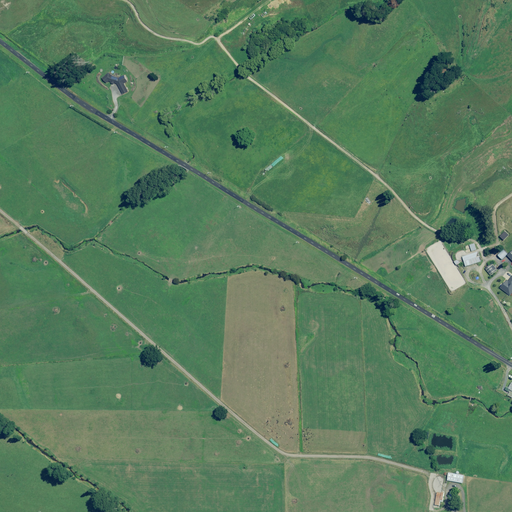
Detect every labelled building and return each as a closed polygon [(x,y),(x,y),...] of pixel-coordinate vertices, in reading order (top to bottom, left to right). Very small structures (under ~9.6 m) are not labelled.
[(107,83),(109,81),(112,82),(112,83),(115,84),(115,83),(116,83),(117,84),(123,94),(128,91),(124,83),(128,82),(125,75),(121,77),(120,75),(114,73),(113,76),(109,72),(103,79),(107,83)] [(504,249),(498,255),(502,260),(508,254),(504,249)] [(479,256),(478,252),(463,257),(466,267),(481,262),(479,256)] [(497,270),(492,263),(485,268),(491,275),(497,270)] [(511,276),(509,280),(508,280),(501,288),(511,296),(511,294),(511,276)] [(464,475),(449,473),(448,480),(463,483),(464,475)] [(443,500),(444,493),(437,492),(435,505),(440,506),(441,500),(443,500)]
